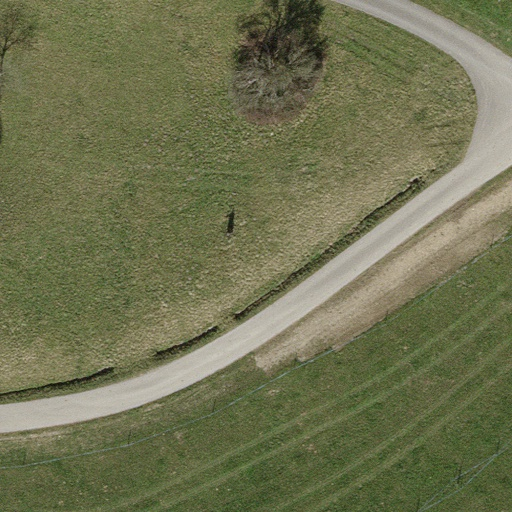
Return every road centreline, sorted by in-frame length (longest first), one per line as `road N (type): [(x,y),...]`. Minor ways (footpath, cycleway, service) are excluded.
road 1 (track): [(0,418),(145,389),(217,356),(511,155)]
road 2 (track): [(371,0),(458,40),(511,85)]
